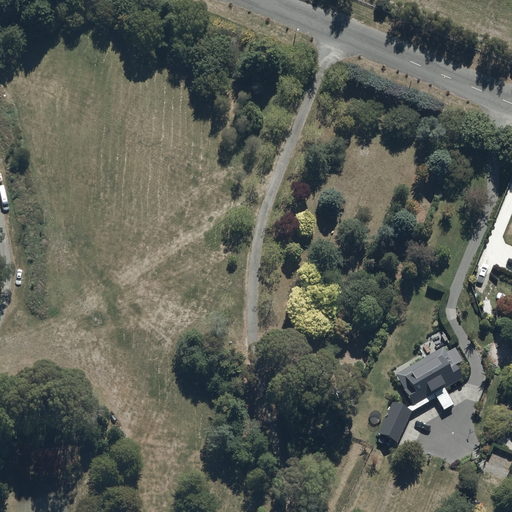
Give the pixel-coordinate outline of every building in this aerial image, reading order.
[(489,296),(470,288),(461,307),(481,316),(489,296)] [(504,308),(495,308),(496,323),(505,323),(504,308)] [(511,377),(511,342),(504,339),(478,403),(497,411),(500,404),(508,407),(511,397),(511,392),(507,391),(511,377)] [(444,347),(396,374),(414,405),(463,377),(456,364),(463,360),(456,347),(447,352),(444,347)] [(379,434),(398,442),(412,411),(393,403),(379,434)]
